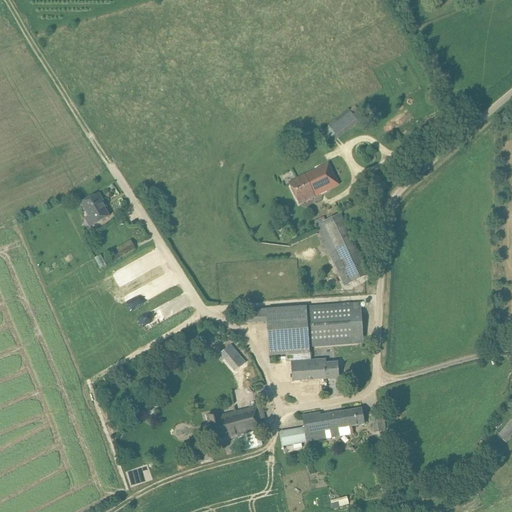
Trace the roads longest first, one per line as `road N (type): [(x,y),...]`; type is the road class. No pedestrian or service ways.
road 1 (unclassified): [(109,165),(201,308),(248,339),(284,410),(359,398),(375,382),(392,199),(511,92)]
road 2 (track): [(108,511),(164,481),(260,451),(284,410)]
road 3 (track): [(7,0),(109,165)]
road 4 (unknown): [(375,382),(511,353)]
